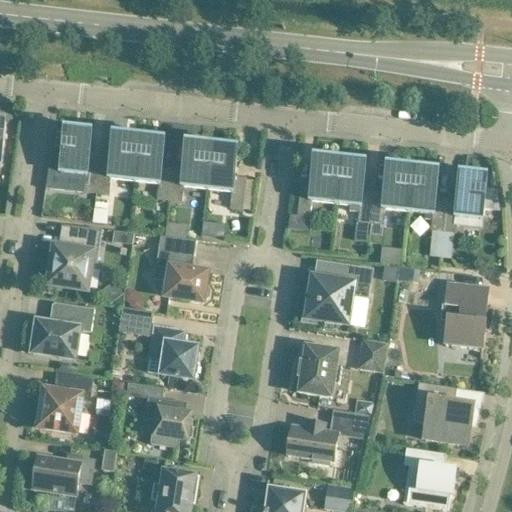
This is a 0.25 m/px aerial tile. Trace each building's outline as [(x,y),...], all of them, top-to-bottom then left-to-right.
[(84,194),(96,195),(100,163),(89,162),(92,135),(66,132),(61,175),(86,178),(84,194)] [(135,184),(140,140),(114,137),(111,164),(100,163),(96,195),(109,197),(111,181),(135,184)] [(165,143),(140,140),(135,184),(159,186),(157,202),(169,204),(173,171),(162,170),(165,143)] [(208,192),(212,148),(187,145),(184,172),(173,171),(169,204),(182,205),(184,189),(208,192)] [(238,151),(212,148),(208,192),(232,195),(230,210),(243,212),(246,179),(235,178),(238,151)] [(336,206),(341,163),(315,160),(312,187),(301,185),(297,218),(310,220),(312,204),(336,206)] [(370,226),(374,194),(363,192),(366,165),(341,163),(336,206),(350,208),(350,213),(359,214),(358,225),(370,226)] [(409,215),(414,171),(388,168),(385,195),(374,194),(370,226),(383,228),(385,212),(409,215)] [(443,235),(447,202),(436,200),(439,174),(414,171),(409,215),(426,217),(425,222),(432,223),(431,233),(443,235)] [(497,192),(486,191),(487,179),(461,176),(458,203),(447,202),(443,235),(456,236),(458,220),(482,223),(484,211),(500,213),(497,192)] [(370,226),(369,236),(382,238),(383,228),(370,226)] [(87,293),(91,267),(94,267),(94,269),(96,269),(102,232),(71,229),(71,230),(73,230),(70,252),(55,250),(50,287),(87,293)] [(197,243),(161,239),(156,268),(158,269),(157,276),(162,282),(169,283),(166,299),(203,305),(204,301),(207,302),(209,300),(210,293),(208,290),(206,290),(208,275),(186,272),(188,257),(195,258),(197,243)] [(349,328),(354,292),(369,294),(373,273),(329,266),(327,281),(313,279),(310,295),(312,295),(309,297),(306,301),(303,324),(320,327),(320,324),(349,328)] [(402,269),(400,282),(418,285),(420,272),(402,269)] [(486,326),(492,327),(494,312),(486,311),(488,291),(448,287),(446,307),(444,306),(442,321),(448,322),(445,347),(483,351),(486,326)] [(83,334),(91,335),(95,312),(54,306),(52,321),(56,322),(55,327),(38,325),(37,332),(34,331),(32,334),(30,338),(30,341),(30,345),(31,348),(34,349),(33,356),(75,362),(80,332),(84,332),(83,334)] [(150,339),(153,315),(123,310),(119,334),(150,339)] [(170,378),(168,390),(177,391),(178,379),(193,382),(194,379),(197,376),(199,368),(196,365),(198,350),(183,348),(185,334),(155,330),(151,360),(164,362),(162,377),(170,378)] [(359,371),(383,375),(387,347),(363,343),(359,371)] [(302,365),(302,367),(303,367),(301,377),(300,377),(300,379),(302,379),(300,395),(332,400),(334,386),(340,386),(342,370),(336,369),(338,354),(307,350),(304,366),(302,365)] [(59,379),(57,395),(45,393),(43,409),(39,408),(36,428),(40,428),(39,430),(76,436),(82,400),(87,401),(90,384),(59,379)] [(478,417),(479,411),(455,407),(457,391),(419,385),(413,422),(428,428),(426,442),(467,449),(471,428),(475,429),(477,417),(478,417)] [(161,413),(163,401),(148,399),(145,422),(158,424),(156,437),(187,442),(188,439),(191,437),(192,431),(189,428),(191,418),(161,413)] [(325,427),(319,426),(318,427),(307,425),(307,431),(292,429),(291,438),(289,439),(288,440),(287,442),(286,443),(285,445),(285,447),(285,449),(286,450),(287,452),(288,453),(288,458),(314,462),(313,465),(329,467),(330,464),(334,465),(339,437),(368,442),(373,419),(335,413),(332,435),(324,434),(325,427)] [(409,468),(403,506),(439,511),(448,511),(451,497),(452,497),(452,496),(451,496),(452,490),(453,490),(456,474),(444,472),(446,457),(407,451),(404,468),(409,468)] [(105,453),(102,473),(113,474),(116,454),(105,453)] [(34,491),(77,498),(79,485),(91,487),(95,463),(69,459),(68,464),(38,459),(36,474),(33,473),(30,488),(34,488),(34,491)] [(194,499),(197,499),(200,479),(164,474),(162,488),(154,486),(152,503),(160,504),(158,511),(190,511),(191,507),(193,507),(194,499)] [(326,511),(351,511),(355,491),(330,487),(326,511)] [(301,511),(304,498),(271,493),(267,511),(264,511),(256,511),(255,511),(301,511)]
